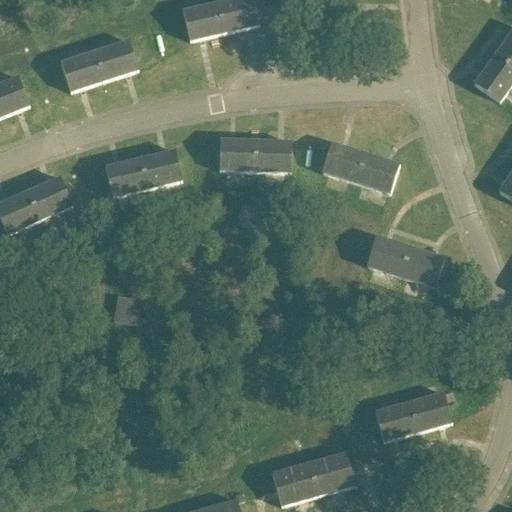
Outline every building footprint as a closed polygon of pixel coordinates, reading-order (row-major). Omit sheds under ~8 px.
[(252,0),(246,0),(183,15),(190,45),(260,29),(252,0)] [(511,34),(474,88),(499,106),(511,88),(511,34)] [(129,44),(61,66),(71,96),(139,74),(129,44)] [(18,81),(0,88),(0,122),(30,110),(18,81)] [(292,146),(220,144),(220,175),(291,177),(292,146)] [(400,168),(332,147),(322,177),(390,198),(400,168)] [(175,154),(106,171),(113,201),(182,185),(175,154)] [(511,175),(499,196),(511,204),(511,175)] [(61,181),(0,207),(0,221),(8,239),(73,210),(61,181)] [(444,262),(377,240),(367,270),(435,292),(444,262)] [(141,305),(118,301),(115,325),(137,329),(141,305)] [(444,397),(375,416),(383,446),(452,427),(444,397)] [(346,457),(272,478),(281,510),(355,490),(346,457)]
